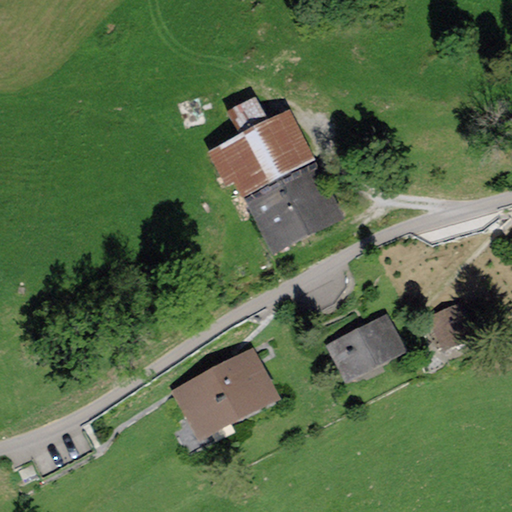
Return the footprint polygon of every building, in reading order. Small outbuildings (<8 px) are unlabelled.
[(233,113),(262,103),(256,86),(227,96),(233,113)] [(248,191),(307,161),(284,118),(212,156),(225,182),(240,175),(248,191)] [(338,214),(315,169),(249,202),(272,247),(338,214)] [(509,310),(490,269),(436,294),(454,335),(509,310)] [(382,325),(337,348),(350,373),(395,349),(382,325)] [(250,360),(182,396),(201,432),(269,397),(250,360)] [(93,451),(83,432),(32,458),(43,478),(93,451)]
